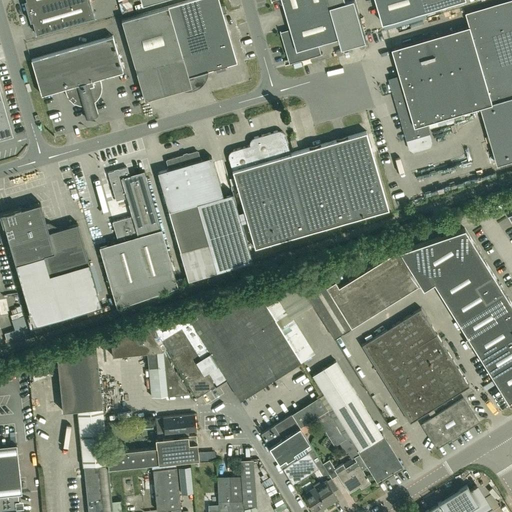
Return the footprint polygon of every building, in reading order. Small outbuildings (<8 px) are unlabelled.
[(62,0),(26,0),(27,1),(24,2),(27,10),(62,0)] [(94,16),(89,0),(62,0),(27,10),(34,33),(94,16)] [(122,9),(133,6),(131,0),(120,0),(122,9)] [(237,62),(219,0),(190,0),(122,19),(145,99),(191,86),(188,76),(237,62)] [(309,12),(305,0),(271,0),(272,1),(274,0),(283,0),(289,18),(299,15),(309,12)] [(367,41),(355,0),(350,0),(346,1),(331,6),(309,12),(299,15),(289,18),(292,29),(281,32),(289,59),(287,60),(289,64),(322,54),(319,44),(340,37),(343,48),(367,41)] [(305,0),(309,12),(331,6),(346,1),(345,0),(305,0)] [(376,0),(384,24),(426,11),(422,0),(376,0)] [(470,25),(392,48),(401,77),(391,80),(397,100),(400,108),(399,108),(411,148),(414,150),(429,145),(431,142),(425,123),(481,107),(498,164),(511,159),(511,0),(506,0),(466,12),(470,25)] [(422,0),(426,11),(463,0),(422,0)] [(100,93),(101,91),(101,89),(102,87),(102,86),(101,84),(101,82),(100,77),(123,71),(113,35),(31,59),(41,94),(65,87),(66,92),(67,94),(68,96),(69,97),(70,99),(71,100),(73,102),(75,103),(77,104),(79,105),(82,105),(86,118),(98,114),(94,102),(96,100),(98,98),(99,96),(100,93)] [(0,90),(0,137),(12,134),(0,90)] [(228,156),(228,157),(228,158),(243,210),(247,222),(254,247),(389,208),(366,131),(290,153),(285,135),(285,134),(284,133),(284,132),(283,132),(282,131),(281,131),(280,130),(279,130),(278,130),(277,130),(254,137),(253,137),(253,138),(252,138),(251,139),(250,140),(250,141),(249,142),(249,143),(249,144),(250,145),(233,150),(232,150),(231,151),(230,151),(230,152),(229,152),(229,153),(228,154),(228,155),(228,156)] [(169,168),(157,172),(169,211),(180,251),(188,279),(244,263),(245,262),(253,260),(252,260),(242,223),(247,222),(243,210),(238,212),(236,202),(226,205),(224,195),(223,195),(211,156),(200,159),(198,151),(197,151),(167,160),(169,168)] [(177,285),(144,170),(129,175),(127,167),(108,172),(116,200),(126,197),(132,216),(113,222),(118,240),(99,246),(116,306),(177,285)] [(40,202),(1,214),(15,263),(29,311),(97,291),(89,262),(77,223),(56,229),(46,224),(40,202)] [(511,398),(511,304),(464,228),(399,250),(421,286),(423,289),(433,282),(468,338),(465,340),(469,347),(472,344),(508,402),(511,398)] [(334,338),(419,285),(419,286),(421,286),(399,250),(398,250),(339,286),(335,281),(326,287),(325,284),(319,288),(311,275),(299,283),(315,309),(334,338)] [(283,308),(298,298),(304,308),(311,304),(315,309),(299,283),(296,277),(271,288),(273,290),(261,298),(258,292),(195,312),(197,316),(190,320),(218,364),(227,378),(240,399),(300,361),(312,353),(283,308)] [(476,420),(471,412),(463,398),(436,414),(432,407),(469,385),(420,307),(361,344),(410,422),(427,411),(431,418),(422,423),(436,445),(476,420)] [(14,329),(4,333),(6,338),(28,330),(23,314),(21,310),(12,313),(9,314),(11,318),(14,329)] [(227,378),(218,364),(190,320),(187,315),(147,327),(164,354),(168,352),(196,397),(217,384),(227,378)] [(150,396),(188,393),(164,354),(147,327),(110,339),(111,356),(146,352),(150,396)] [(107,468),(106,452),(104,422),(103,415),(96,343),(57,356),(62,410),(78,409),(80,434),(82,453),(83,466),(84,466),(88,511),(111,511),(111,501),(107,468)] [(335,360),(311,376),(322,394),(331,408),(356,393),(335,360)] [(48,361),(30,366),(34,380),(52,374),(48,361)] [(382,435),(356,393),(331,408),(348,436),(357,450),(382,435)] [(331,408),(322,394),(320,396),(291,413),(299,427),(316,416),(334,445),(340,442),(345,451),(348,451),(352,458),(354,457),(356,461),(345,468),(343,464),(334,469),(329,460),(322,464),(329,474),(331,478),(337,475),(348,492),(359,485),(361,488),(370,482),(362,469),(367,466),(359,454),(357,450),(348,436),(331,408)] [(162,417),(164,433),(194,430),(193,413),(162,417)] [(329,474),(322,464),(299,427),(291,413),(260,432),(279,461),(283,467),(282,468),(292,484),(318,467),(323,475),(329,474)] [(401,465),(399,460),(382,434),(382,435),(357,450),(359,454),(376,480),(401,465)] [(195,435),(155,439),(156,447),(106,452),(107,468),(197,459),(195,435)] [(0,511),(18,511),(17,493),(21,493),(15,444),(0,445),(0,511)] [(189,466),(178,467),(181,493),(192,492),(189,466)] [(180,511),(176,467),(152,469),(156,510),(172,508),(172,511),(180,511)] [(239,475),(216,476),(219,511),(243,511),(241,500),(239,475)] [(326,480),(320,484),(303,495),(313,511),(314,510),(315,511),(317,511),(321,509),(321,508),(320,506),(324,504),(325,505),(337,498),(326,480)] [(472,511),(470,508),(478,503),(466,484),(423,511),(472,511)] [(121,511),(120,500),(111,501),(111,511),(121,511)]
